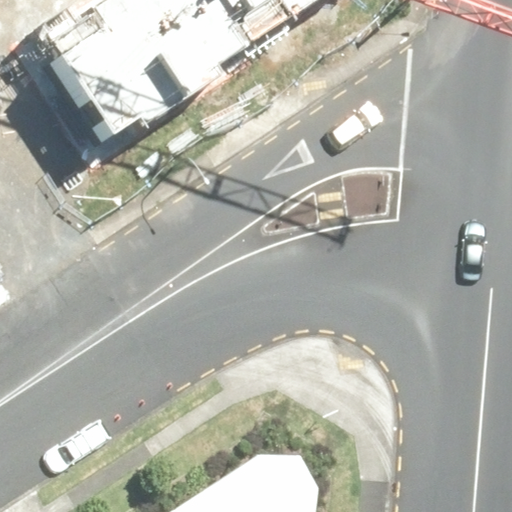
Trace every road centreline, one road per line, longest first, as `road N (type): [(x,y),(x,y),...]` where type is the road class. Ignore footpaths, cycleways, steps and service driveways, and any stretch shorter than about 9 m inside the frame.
road 1 (tertiary): [(0,407),(262,238),(329,205),(401,197),(497,209)]
road 2 (tertiary): [(476,511),(497,209)]
road 3 (tertiary): [(497,209),(511,60)]
